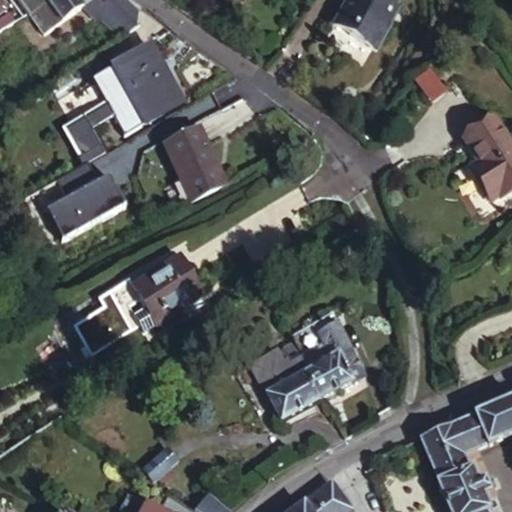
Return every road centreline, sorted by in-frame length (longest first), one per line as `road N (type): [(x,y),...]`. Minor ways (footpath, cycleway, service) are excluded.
road 1 (residential): [(151,0),(304,107),(355,185)]
road 2 (residential): [(511,380),(342,456)]
